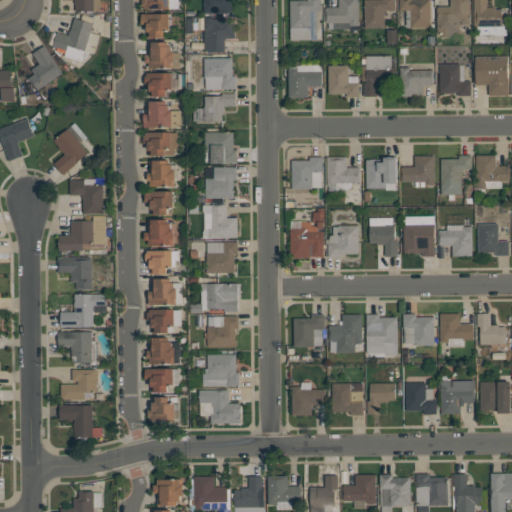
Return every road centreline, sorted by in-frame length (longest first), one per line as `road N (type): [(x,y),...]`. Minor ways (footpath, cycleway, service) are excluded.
road 1 (residential): [(129,0),(141,497),(135,511)]
road 2 (residential): [(511,441),(188,449),(88,466),(31,466)]
road 3 (residential): [(264,0),(268,446)]
road 4 (residential): [(27,198),(31,511)]
road 5 (residential): [(266,287),(511,283)]
road 6 (residential): [(266,128),(511,124)]
